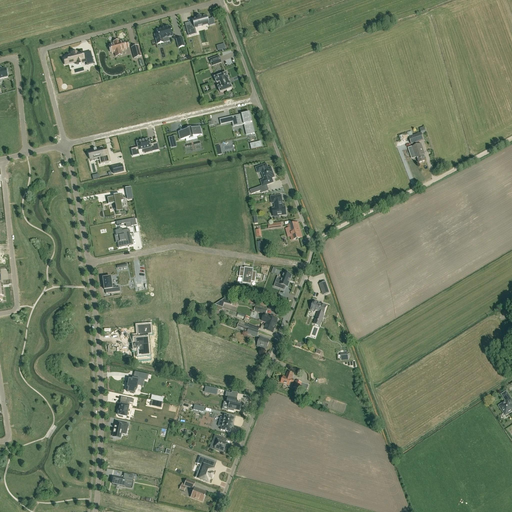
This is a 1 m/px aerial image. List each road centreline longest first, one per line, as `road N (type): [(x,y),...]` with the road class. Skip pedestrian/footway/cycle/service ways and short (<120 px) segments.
road 1 (residential): [(65,144),(42,50),(221,1)]
road 2 (unclassified): [(217,511),(307,265)]
road 3 (unclassified): [(95,511),(101,405),(88,263)]
road 4 (track): [(310,240),(511,137)]
road 5 (residential): [(88,263),(176,246),(307,265)]
road 6 (unclassified): [(65,144),(257,98)]
road 7 (unclassified): [(307,265),(313,249),(257,98)]
road 8 (residential): [(0,314),(16,309),(1,159)]
road 9 (unclassified): [(88,263),(65,144)]
